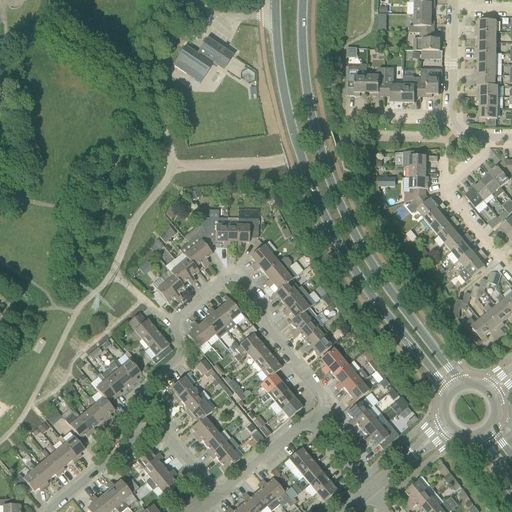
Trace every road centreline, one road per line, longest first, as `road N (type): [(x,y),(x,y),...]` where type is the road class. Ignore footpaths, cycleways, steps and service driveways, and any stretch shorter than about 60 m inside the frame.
road 1 (tertiary): [(276,0),(279,71),(314,195),(351,266),(449,394)]
road 2 (tertiary): [(463,384),(366,257),(332,188),(311,118),(303,0)]
road 3 (residential): [(154,418),(135,394),(181,355),(176,318),(227,277),(242,277),(260,300),(263,323),(325,398),(326,412),(313,423)]
road 4 (residential): [(511,272),(442,187),(501,138)]
road 5 (residential): [(154,418),(49,511)]
